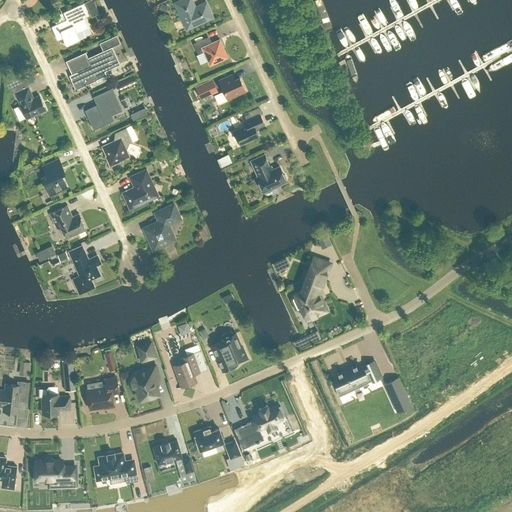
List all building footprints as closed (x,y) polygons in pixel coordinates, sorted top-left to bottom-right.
[(191,0),(181,0),(175,3),(187,28),(212,17),(206,2),(195,7),(191,0)] [(51,26),(58,40),(63,37),(66,45),(80,39),(76,31),(88,26),(84,17),(89,15),(83,3),(63,12),(66,19),(51,26)] [(161,3),(159,9),(165,12),(168,6),(161,3)] [(106,70),(120,63),(112,47),(120,43),(116,34),(99,42),(103,50),(88,57),(85,52),(66,60),(72,74),(74,73),(75,77),(71,79),(75,89),(96,79),(97,81),(109,75),(106,70)] [(207,37),(193,43),(198,54),(203,51),(210,65),(228,57),(220,39),(210,43),(207,37)] [(132,74),(116,80),(118,86),(134,81),(132,74)] [(232,74),(219,80),(228,100),(236,96),(236,95),(245,91),(240,78),(235,80),(232,74)] [(212,79),(195,86),(201,98),(217,91),(212,79)] [(15,93),(20,104),(26,118),(38,112),(40,113),(44,111),(45,109),(46,109),(39,95),(33,98),(28,87),(15,93)] [(89,114),(87,115),(93,129),(105,123),(103,118),(122,110),(112,87),(93,96),(96,104),(87,108),(89,114)] [(244,121),(246,125),(233,130),(240,145),(259,136),(255,128),(264,124),(260,114),(263,113),(259,106),(252,110),(252,112),(244,115),(246,120),(244,121)] [(107,155),(105,156),(110,166),(120,161),(119,160),(129,155),(126,150),(129,142),(132,141),(126,127),(114,132),(117,139),(101,146),(101,147),(103,146),(107,155)] [(256,176),(263,192),(286,181),(285,179),(286,178),(285,175),(283,174),(279,166),(271,169),(264,154),(250,160),(257,176),(256,176)] [(43,176),(42,177),(49,191),(55,188),(56,190),(57,191),(59,190),(67,187),(61,174),(63,173),(64,171),(64,169),(59,158),(42,166),(46,174),(44,175),(43,176)] [(146,168),(129,176),(133,184),(134,184),(136,187),(123,193),(122,191),(122,192),(130,209),(159,195),(146,168)] [(67,204),(49,212),(55,224),(59,223),(66,238),(86,229),(79,213),(72,216),(67,204)] [(151,227),(143,231),(147,239),(149,238),(153,249),(164,244),(165,245),(170,243),(169,241),(174,239),(167,224),(176,220),(170,206),(156,212),(159,221),(150,225),(151,227)] [(34,252),(38,260),(55,252),(51,244),(34,252)] [(100,275),(96,264),(100,262),(97,256),(88,260),(81,246),(69,252),(78,272),(79,272),(80,275),(72,279),(78,291),(83,292),(95,287),(91,279),(100,275)] [(65,251),(47,257),(49,264),(67,258),(65,251)] [(284,256),(270,262),(274,271),(288,265),(284,256)] [(318,293),(329,263),(314,258),(302,290),(296,293),(295,291),(296,293),(294,294),(293,299),(294,302),(298,304),(300,303),(307,318),(325,309),(318,293)] [(240,361),(244,359),(246,354),(242,346),(241,346),(234,332),(233,333),(232,332),(231,332),(231,331),(222,335),(222,336),(221,337),(222,338),(220,339),(221,341),(212,345),(223,370),(236,364),(235,361),(238,360),(240,361)] [(135,345),(140,362),(157,357),(152,339),(135,345)] [(183,361),(173,365),(181,386),(196,381),(193,373),(207,368),(200,350),(181,357),(183,361)] [(112,352),(105,354),(109,371),(116,369),(112,352)] [(61,359),(63,389),(74,389),(72,358),(61,359)] [(339,385),(335,387),(339,396),(368,383),(368,382),(372,380),(372,381),(382,377),(374,360),(364,365),(365,366),(360,368),(359,364),(356,366),(355,365),(351,367),(352,368),(350,368),(349,368),(349,369),(345,371),(345,370),(344,371),(340,373),(340,372),(337,373),(338,374),(335,375),(339,385)] [(30,376),(31,364),(21,363),(20,375),(30,376)] [(132,378),(131,380),(132,386),(134,387),(137,386),(139,394),(143,396),(150,394),(150,396),(159,393),(155,381),(157,381),(158,379),(154,367),(141,371),(138,376),(132,378)] [(106,386),(86,390),(89,408),(104,405),(104,407),(114,405),(112,393),(119,392),(116,376),(105,378),(106,386)] [(3,410),(16,412),(18,399),(27,400),(29,382),(18,381),(17,385),(8,384),(8,391),(0,390),(0,403),(4,404),(3,410)] [(58,393),(49,394),(48,386),(37,386),(37,397),(42,397),(43,413),(58,412),(58,409),(70,409),(70,395),(58,396),(58,393)] [(403,386),(388,393),(397,412),(412,406),(403,386)] [(245,436),(239,439),(243,448),(253,443),(250,435),(260,431),(259,428),(266,425),(268,430),(277,426),(275,421),(283,418),(282,416),(284,414),(280,405),(278,406),(277,404),(269,408),(267,404),(266,405),(260,408),(259,408),(260,412),(252,415),(255,421),(251,423),(250,421),(240,426),(245,436)] [(210,425),(194,431),(200,449),(223,441),(218,428),(211,430),(210,425)] [(161,444),(153,446),(158,464),(182,457),(177,439),(169,442),(168,441),(161,443),(161,444)] [(234,440),(225,444),(231,457),(240,454),(234,440)] [(100,465),(94,466),(97,479),(109,477),(109,475),(124,472),(126,480),(126,482),(137,480),(134,462),(125,464),(124,460),(123,452),(114,453),(114,452),(107,453),(107,455),(99,456),(100,465)] [(1,487),(14,489),(17,466),(5,464),(6,457),(0,456),(0,478),(2,479),(1,487)] [(189,457),(182,459),(186,472),(193,470),(189,457)] [(62,466),(62,460),(37,460),(37,469),(35,469),(36,481),(38,481),(38,482),(47,482),(47,480),(48,480),(48,479),(62,479),(62,485),(72,485),(72,479),(76,479),(75,466),(62,466)] [(151,465),(144,467),(146,480),(154,478),(151,465)]
